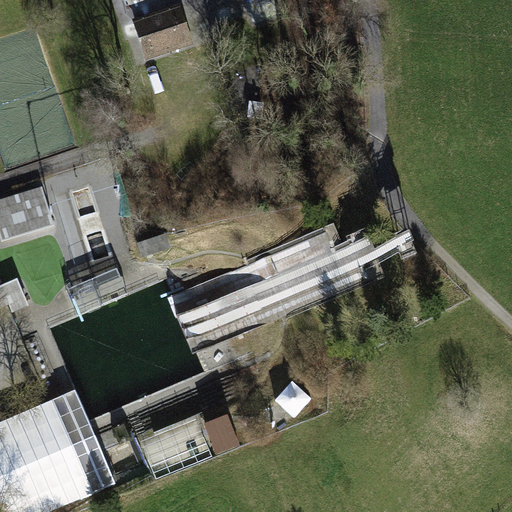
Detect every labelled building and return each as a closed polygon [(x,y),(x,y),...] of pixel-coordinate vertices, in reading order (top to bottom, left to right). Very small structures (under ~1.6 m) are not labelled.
[(185,31),(177,9),(137,22),(149,56),(182,45),(178,34),(185,31)] [(52,223),(42,192),(0,205),(0,232),(2,238),(52,223)] [(202,286),(174,298),(197,353),(285,317),(287,321),(380,282),(374,267),(380,265),(378,261),(411,247),(407,238),(374,252),(372,249),(366,251),(360,237),(342,245),(334,226),(200,282),(202,286)] [(144,255),(166,246),(163,237),(140,245),(144,255)] [(27,303),(18,283),(0,291),(0,306),(9,303),(12,310),(27,303)] [(295,418),(311,400),(293,383),(276,402),(295,418)] [(47,511),(80,498),(41,407),(0,423),(0,501),(4,511),(47,511)] [(211,457),(196,420),(141,442),(156,479),(211,457)] [(216,453),(239,445),(234,431),(211,440),(216,453)] [(108,481),(119,477),(107,449),(96,454),(108,481)]
